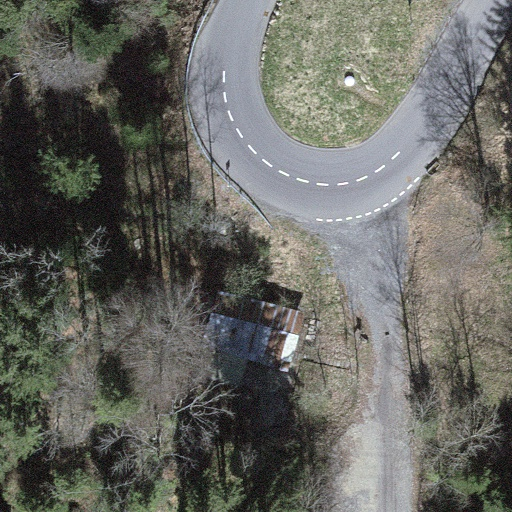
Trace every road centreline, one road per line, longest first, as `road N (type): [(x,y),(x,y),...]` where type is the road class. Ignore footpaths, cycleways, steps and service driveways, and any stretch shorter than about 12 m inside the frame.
road 1 (unclassified): [(488,0),(442,95),(400,150),(351,184),(315,186),(262,159),(231,110),(226,81),(243,0)]
road 2 (track): [(351,184),(386,344),(376,511)]
